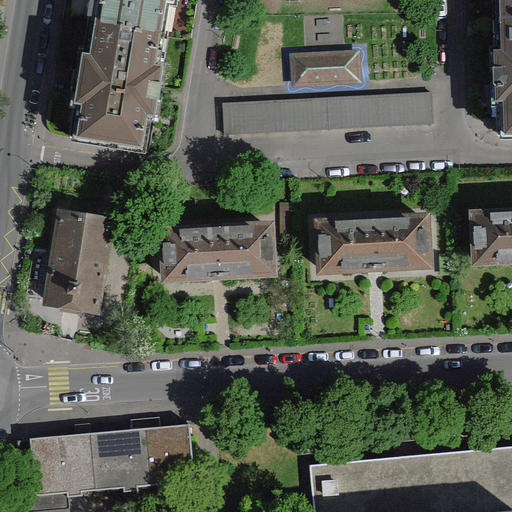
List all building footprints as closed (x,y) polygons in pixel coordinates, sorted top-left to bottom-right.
[(99,0),(95,25),(162,36),(167,4),(174,5),(175,0),(99,0)] [(511,0),(500,0),(501,21),(511,20),(511,0)] [(496,106),(504,106),(505,118),(506,139),(511,138),(511,20),(501,21),(502,53),(495,53),(495,73),(496,85),(496,106)] [(74,108),(82,109),(80,121),(77,142),(144,151),(147,133),(149,119),(156,120),(158,107),(162,84),(164,68),(157,67),(162,36),(95,25),(90,57),(83,56),(80,75),(78,87),(74,108)] [(310,57),(294,58),(295,84),(359,81),(358,54),(342,55),(342,61),(310,62),(310,57)] [(433,94),(224,104),(226,134),(434,124),(433,94)] [(511,215),(477,217),(478,263),(511,261),(511,215)] [(112,225),(62,217),(48,302),(99,310),(112,225)] [(425,220),(321,226),(324,271),(428,265),(425,220)] [(270,228),(165,233),(168,279),(273,274),(270,228)] [(191,426),(147,429),(152,487),(196,483),(191,426)] [(91,434),(97,492),(152,487),(147,429),(91,434)] [(39,511),(48,511),(70,510),(69,494),(97,492),(91,434),(29,439),(34,495),(38,498),(39,511)] [(34,495),(29,439),(19,440),(25,511),(70,511),(70,510),(48,511),(39,511),(38,498),(34,495)] [(511,511),(511,448),(483,451),(311,467),(315,511),(511,511)]
